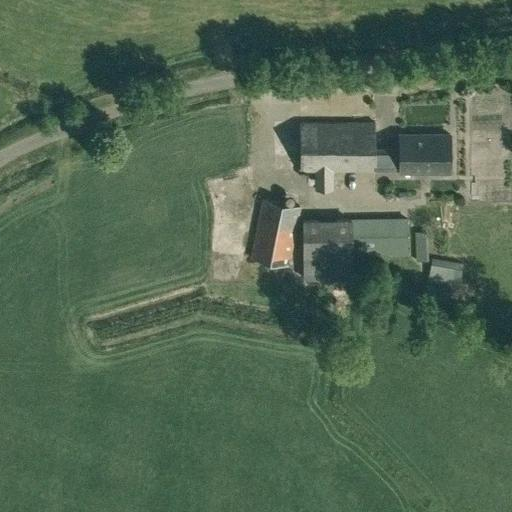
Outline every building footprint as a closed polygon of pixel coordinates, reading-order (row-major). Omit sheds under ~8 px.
[(375,122),(301,122),(301,170),(316,170),(316,189),(332,189),(332,170),(375,171),(375,168),(375,149),(375,122)] [(451,134),(400,134),(400,149),(375,149),(375,168),(400,168),(400,171),(451,171),(451,134)] [(264,199),(260,218),(250,258),(289,266),(298,226),(297,226),(300,206),(264,199)] [(351,218),(300,219),(302,280),(352,280),(351,218)] [(408,218),(351,218),(352,257),(409,255),(408,218)] [(431,264),(429,277),(424,295),(444,302),(451,286),(454,268),(431,264)]
